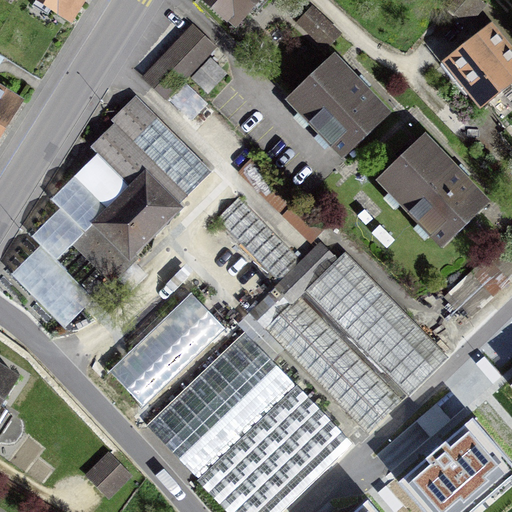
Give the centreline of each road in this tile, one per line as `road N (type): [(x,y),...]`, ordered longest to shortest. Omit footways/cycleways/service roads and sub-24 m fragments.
road 1 (unknown): [(117,63),(288,237),(339,246),(418,314),(488,338)]
road 2 (residential): [(305,511),(511,316)]
road 3 (residential): [(0,310),(197,511)]
road 4 (residential): [(0,215),(132,0)]
